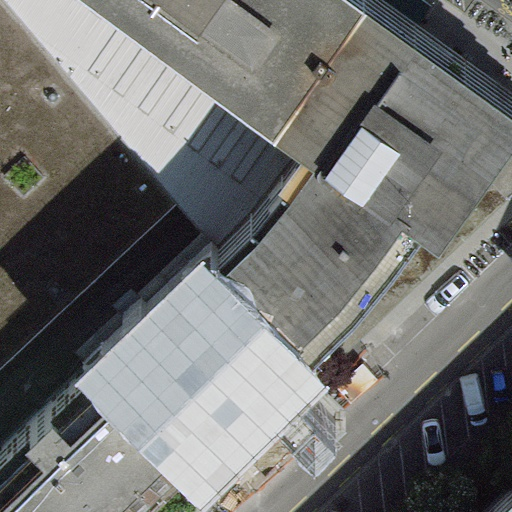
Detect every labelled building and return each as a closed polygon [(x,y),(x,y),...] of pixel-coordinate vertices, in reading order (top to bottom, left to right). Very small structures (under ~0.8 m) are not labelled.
[(0,0),(0,362),(179,193),(8,0),(0,0)] [(8,0),(179,193),(199,216),(219,239),(333,133),(284,97),(147,0),(8,0)] [(147,0),(284,97),(355,0),(147,0)] [(333,133),(219,239),(306,333),(372,262),(413,205),(438,223),(511,122),(511,86),(391,0),(355,0),(284,97),(333,133)] [(372,262),(306,333),(331,362),(511,188),(511,122),(438,223),(413,205),(372,262)] [(219,239),(97,357),(185,450),(306,333),(219,239)] [(0,449),(0,500),(11,511),(134,511),(147,500),(141,493),(185,450),(97,357),(0,449)] [(511,511),(511,486),(485,511),(511,511)] [(11,511),(0,500),(0,511),(11,511)]
